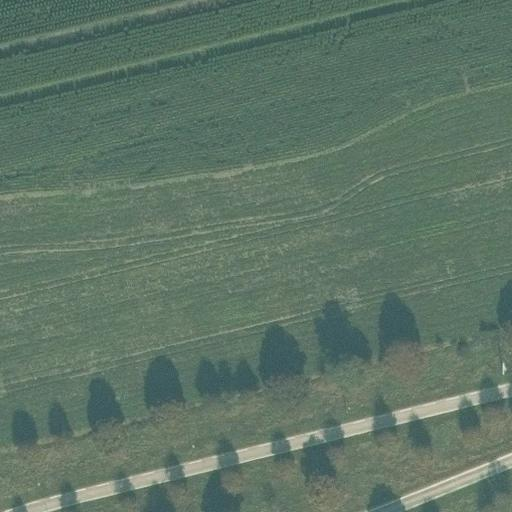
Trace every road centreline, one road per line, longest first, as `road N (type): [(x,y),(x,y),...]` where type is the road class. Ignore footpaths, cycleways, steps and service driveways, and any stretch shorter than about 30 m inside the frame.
road 1 (primary): [(511,392),(40,511)]
road 2 (primary): [(379,511),(511,460)]
